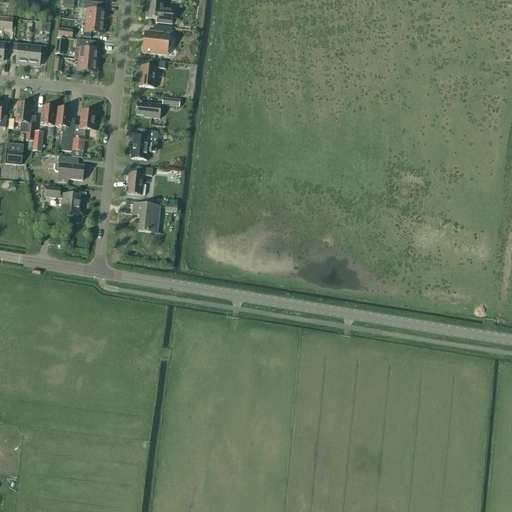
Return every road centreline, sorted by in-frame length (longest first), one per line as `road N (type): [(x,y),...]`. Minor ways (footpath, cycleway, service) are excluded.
road 1 (tertiary): [(511,339),(99,272)]
road 2 (residential): [(99,272),(117,92)]
